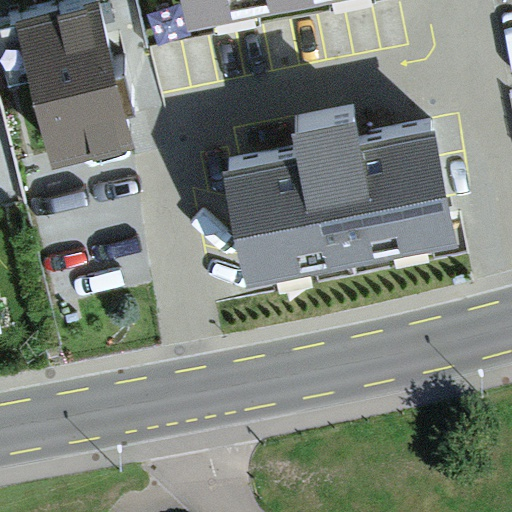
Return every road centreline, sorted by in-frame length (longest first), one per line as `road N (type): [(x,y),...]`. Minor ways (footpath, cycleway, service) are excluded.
road 1 (unknown): [(192,395),(159,170),(173,125),(456,63)]
road 2 (primary): [(192,395),(511,325)]
road 3 (primary): [(0,430),(192,395)]
road 4 (unknown): [(456,63),(511,238)]
road 5 (residential): [(192,395),(208,476),(225,511)]
